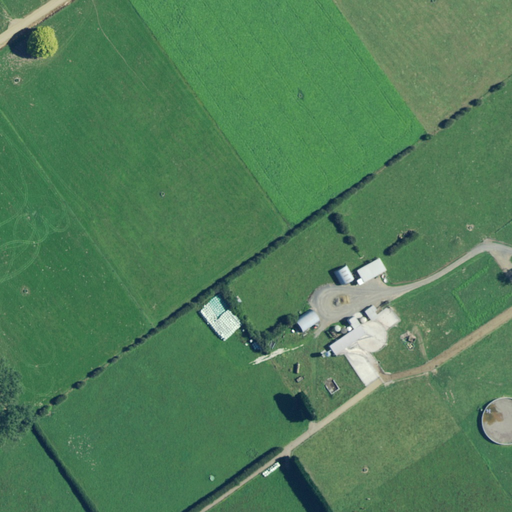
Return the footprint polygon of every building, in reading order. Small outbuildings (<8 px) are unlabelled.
[(385,270),(378,259),(356,271),(363,282),(385,270)] [(353,278),(346,265),(337,271),(344,284),(353,278)] [(375,311),(377,309),(373,305),(364,312),(371,322),(379,316),(375,311)] [(318,320),(311,310),(294,321),(302,332),(318,320)] [(366,334),(354,316),(347,320),(354,329),(329,346),(335,355),(366,334)] [(339,390),(331,377),(324,382),(332,394),(339,390)] [(499,444),(503,445),(506,445),(507,445),(511,444),(511,443),(511,399),(508,399),(504,399),(500,399),(496,400),(492,402),(489,405),(487,408),(484,411),(483,415),(482,419),(482,423),(483,427),(484,431),(486,435),(489,438),(492,440),(495,442),(499,444)]
